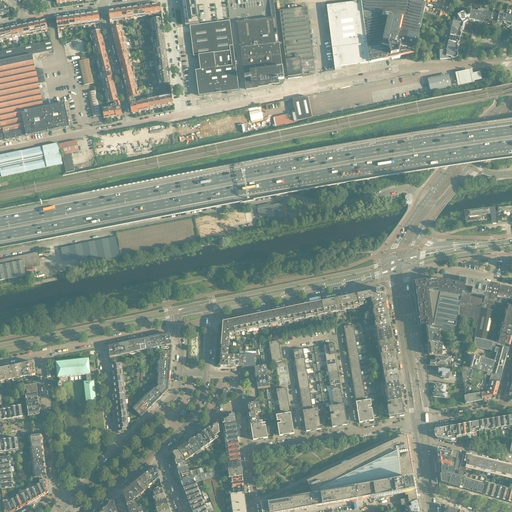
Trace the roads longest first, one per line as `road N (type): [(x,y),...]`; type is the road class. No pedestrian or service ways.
road 1 (motorway): [(0,235),(511,145)]
road 2 (motorway): [(436,142),(0,221)]
road 3 (unclassified): [(0,253),(293,199)]
road 4 (unclassified): [(184,114),(403,68),(470,64)]
road 5 (residential): [(301,441),(287,352),(293,343),(332,337),(340,344),(354,432)]
road 6 (secondary): [(389,260),(198,303)]
road 7 (secondary): [(186,306),(0,345)]
road 8 (secondary): [(0,351),(150,320)]
road 9 (tertiary): [(425,420),(407,269)]
road 10 (tertiary): [(389,274),(413,422)]
road 11 (tertiary): [(511,86),(424,200)]
road 12 (unclassified): [(0,151),(129,124)]
road 13 (residential): [(232,304),(247,310),(350,289),(355,281)]
road 14 (secondary): [(232,304),(355,281)]
road 15 (unclassified): [(307,202),(345,204),(405,188),(424,200)]
road 16 (residential): [(102,5),(129,124)]
